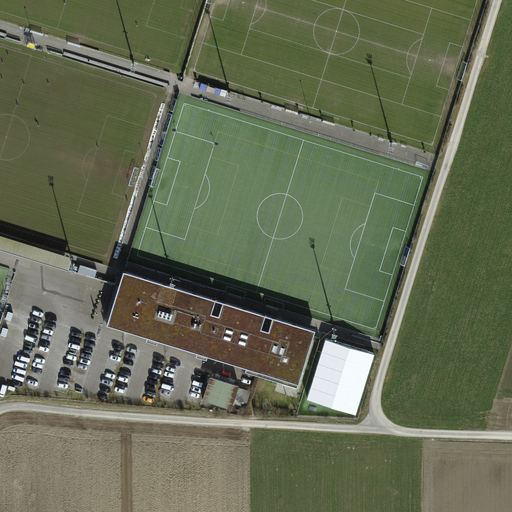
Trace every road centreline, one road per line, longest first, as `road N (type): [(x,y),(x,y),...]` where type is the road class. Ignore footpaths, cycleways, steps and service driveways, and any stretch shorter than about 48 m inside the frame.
road 1 (track): [(369,430),(496,0)]
road 2 (track): [(369,430),(0,408)]
road 3 (track): [(511,438),(369,430)]
